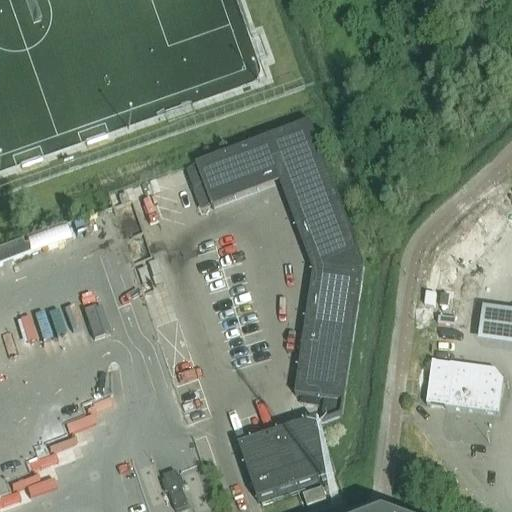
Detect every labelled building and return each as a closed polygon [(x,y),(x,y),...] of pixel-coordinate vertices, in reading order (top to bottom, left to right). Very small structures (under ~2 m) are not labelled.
[(344,405),(365,269),(318,145),(311,126),(185,174),(201,216),(280,186),(314,275),(295,398),(344,405)] [(23,251),(21,247),(0,254),(0,266),(70,242),(66,232),(27,246),(28,249),(23,251)] [(511,313),(481,309),(476,344),(508,348),(511,349),(511,313)] [(496,372),(432,364),(427,407),(499,417),(504,383),(496,372)] [(253,490),(330,464),(318,428),(342,420),(344,405),(341,419),(318,427),(317,424),(240,450),(253,490)] [(167,497),(170,496),(175,511),(183,511),(189,510),(182,491),(185,490),(181,479),(178,480),(176,474),(164,479),(165,483),(163,484),(167,497)] [(326,502),(323,491),(304,497),(307,508),(326,502)]
